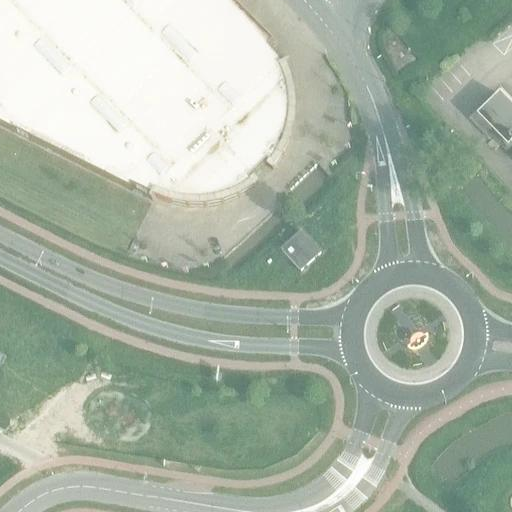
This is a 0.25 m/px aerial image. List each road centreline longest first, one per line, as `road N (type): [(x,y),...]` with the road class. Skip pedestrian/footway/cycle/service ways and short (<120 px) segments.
road 1 (tertiary): [(0,258),(118,316),(204,341),(354,351)]
road 2 (tertiary): [(354,319),(211,313),(125,294),(0,235)]
road 3 (tertiary): [(18,511),(40,497),(92,489),(243,511)]
road 4 (unclassified): [(421,274),(396,147),(379,120)]
road 5 (unclassified): [(379,120),(389,279)]
